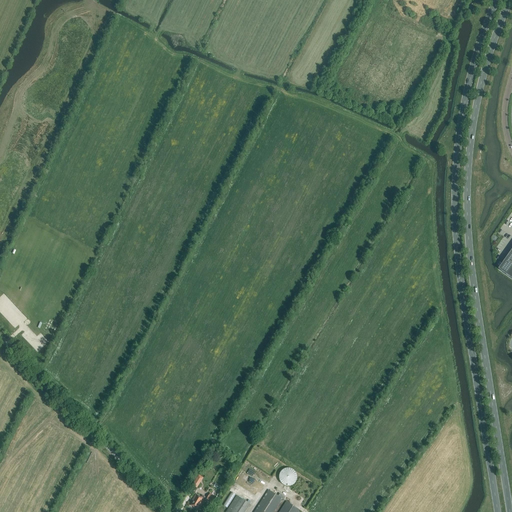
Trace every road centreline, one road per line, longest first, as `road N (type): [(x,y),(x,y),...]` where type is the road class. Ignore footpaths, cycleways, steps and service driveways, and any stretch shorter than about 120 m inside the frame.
road 1 (primary): [(509,511),(467,228),(477,97),(509,0)]
road 2 (primary): [(496,0),(460,122),(455,224),(497,511)]
road 3 (unclassified): [(166,511),(0,337)]
